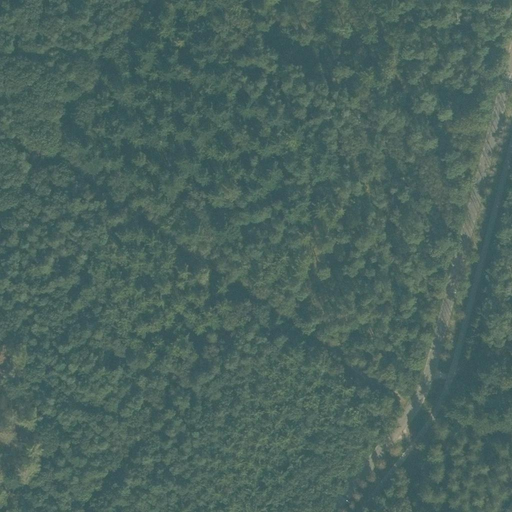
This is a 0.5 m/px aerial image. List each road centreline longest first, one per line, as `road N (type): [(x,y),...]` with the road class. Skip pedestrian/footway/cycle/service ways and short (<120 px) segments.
road 1 (tertiary): [(332,511),(421,397),(434,365),(511,61)]
road 2 (track): [(56,142),(262,293)]
road 3 (track): [(262,293),(430,421)]
